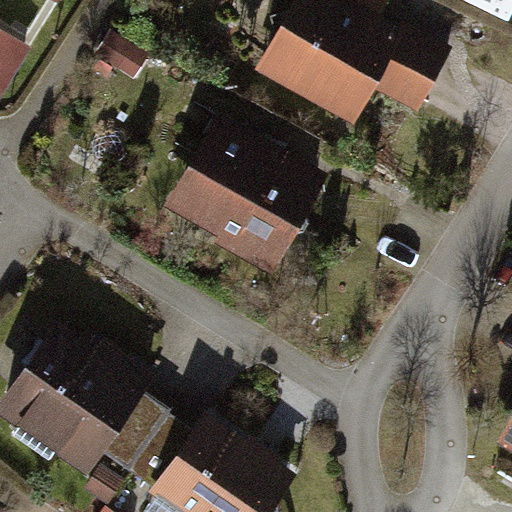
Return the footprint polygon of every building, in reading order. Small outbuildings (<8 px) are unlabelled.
[(450,42),(365,0),(293,0),(263,61),(363,111),(383,73),(424,94),(450,42)] [(40,45),(0,20),(0,108),(1,109),(40,45)] [(325,170),(227,112),(175,200),(272,257),(325,170)] [(98,341),(60,317),(6,401),(22,412),(17,420),(51,442),(61,448),(88,466),(103,443),(141,382),(153,365),(103,333),(98,341)] [(201,420),(141,382),(103,443),(162,480),(201,420)] [(257,511),(292,459),(209,406),(201,420),(162,480),(211,511),(257,511)] [(511,420),(503,438),(511,442),(511,420)]
